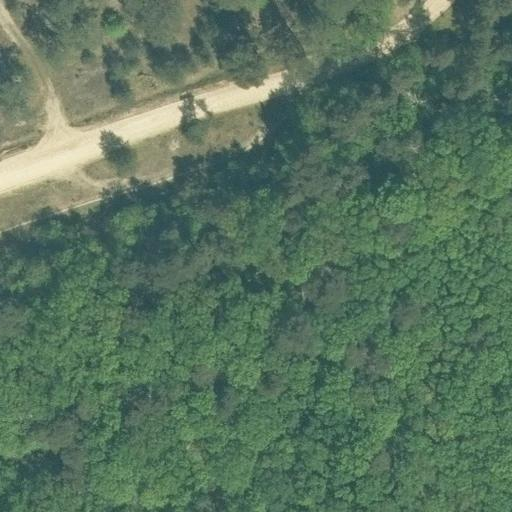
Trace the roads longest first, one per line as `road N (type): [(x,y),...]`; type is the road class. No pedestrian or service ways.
road 1 (track): [(442,0),(401,34),(350,60),(0,174)]
road 2 (track): [(63,153),(36,63),(0,11)]
